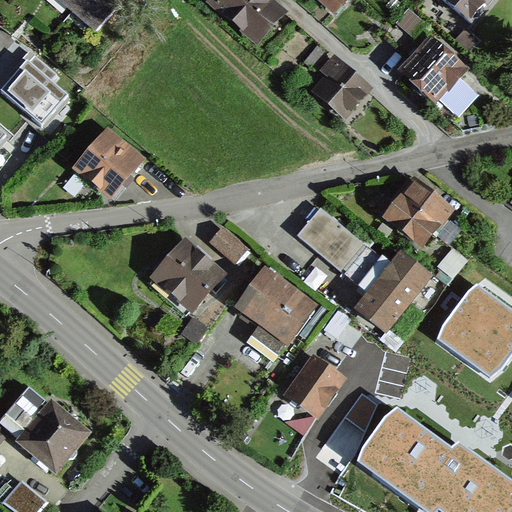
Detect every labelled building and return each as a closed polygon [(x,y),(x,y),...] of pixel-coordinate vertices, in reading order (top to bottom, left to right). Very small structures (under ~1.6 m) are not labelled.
[(56,0),(73,14),(85,0),(56,0)] [(85,0),(73,14),(96,33),(126,0),(85,0)] [(259,49),(289,16),(272,0),(209,0),(206,4),(259,49)] [(349,0),(317,0),(336,16),(349,0)] [(497,0),(439,0),(470,24),(485,6),(490,10),(497,0)] [(408,12),(397,25),(415,41),(426,27),(408,12)] [(478,41),(465,30),(454,42),(467,53),(478,41)] [(469,71),(429,38),(397,75),(436,107),(440,102),(461,119),(479,97),(460,81),(469,71)] [(371,91),(332,58),(321,71),(327,76),(312,94),(345,121),(371,91)] [(67,97),(25,60),(0,88),(0,90),(41,126),(67,97)] [(0,144),(9,134),(0,126),(0,144)] [(147,162),(108,129),(72,172),(111,205),(147,162)] [(455,213),(416,183),(386,221),(425,251),(455,213)] [(322,209),(298,240),(369,296),(353,315),(387,342),(435,281),(401,254),(393,265),(322,209)] [(248,250),(222,229),(210,246),(235,266),(248,250)] [(229,278),(186,241),(149,282),(192,319),(229,278)] [(321,310),(266,269),(234,312),(259,330),(249,343),(276,362),(286,349),(290,352),(321,310)] [(208,331),(193,321),(182,337),(197,347),(208,331)] [(487,425),(363,342),(343,371),(470,456),(466,462),(490,478),(503,458),(508,451),(511,453),(511,431),(492,418),(487,425)] [(347,383),(310,359),(283,400),(320,424),(347,383)] [(30,391),(0,426),(20,442),(17,445),(57,479),(92,439),(52,404),(49,407),(30,391)] [(481,485),(345,415),(312,478),(352,498),(350,502),(370,511),(480,511),(485,503),(481,485)] [(511,464),(503,458),(490,478),(484,486),(511,504),(511,464)] [(41,511),(48,504),(23,484),(7,503),(17,511),(41,511)]
